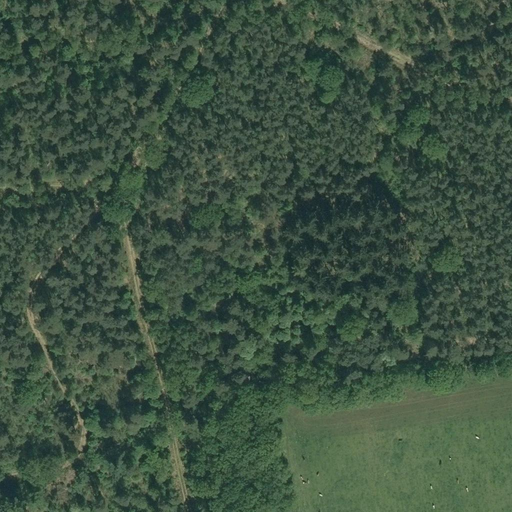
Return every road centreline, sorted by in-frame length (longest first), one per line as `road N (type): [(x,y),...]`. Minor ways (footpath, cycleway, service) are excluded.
road 1 (track): [(229,0),(141,152),(27,296),(76,448),(0,472)]
road 2 (track): [(0,193),(111,187),(184,511)]
road 3 (track): [(292,4),(410,67),(511,103)]
road 4 (track): [(0,48),(98,41),(220,0)]
